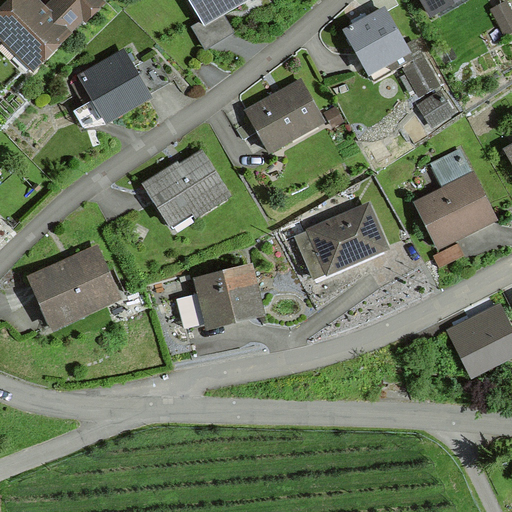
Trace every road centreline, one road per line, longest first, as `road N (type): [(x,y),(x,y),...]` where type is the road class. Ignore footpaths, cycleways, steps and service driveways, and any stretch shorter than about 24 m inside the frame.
road 1 (residential): [(349,0),(257,78),(66,209),(0,272)]
road 2 (residential): [(511,273),(364,344),(184,386),(165,392),(154,408)]
road 3 (residential): [(154,408),(511,424)]
road 4 (residential): [(0,475),(90,435),(115,407)]
